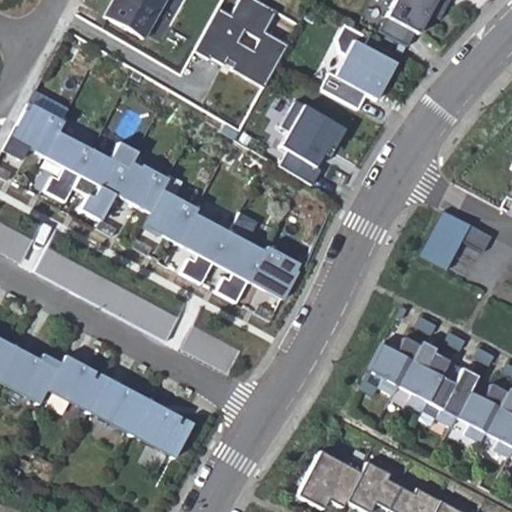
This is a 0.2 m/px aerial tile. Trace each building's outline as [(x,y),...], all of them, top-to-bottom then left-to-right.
[(107,0),(97,19),(136,41),(160,0),(107,0)] [(216,10),(194,53),(223,66),(226,59),(236,64),(232,71),(263,88),(288,46),(263,34),(275,13),(251,0),(239,0),(229,17),(216,10)] [(439,0),(384,0),(368,30),(397,46),(405,31),(408,34),(419,13),(430,18),(439,0)] [(161,40),(171,16),(158,11),(149,34),(161,40)] [(362,38),(337,25),(329,41),(332,53),(338,56),(327,77),(321,73),(312,90),(351,110),(360,94),(370,100),(380,81),(382,82),(392,65),(358,47),(362,38)] [(340,130),(291,102),(275,128),(283,132),(274,148),(282,152),(273,166),(307,186),(316,171),(305,164),(313,151),(320,156),(324,149),(327,152),(340,130)] [(57,125),(21,106),(9,129),(26,138),(20,149),(38,159),(51,135),(57,125)] [(26,138),(9,129),(3,140),(20,149),(26,138)] [(86,154),(51,135),(38,159),(38,160),(57,171),(51,182),(46,179),(38,194),(59,205),(73,179),(86,154)] [(121,172),(86,154),(73,179),(93,189),(87,200),(81,198),(73,212),(94,224),(108,197),(114,185),(121,172)] [(161,182),(126,163),(121,172),(114,185),(108,197),(125,206),(143,215),(155,193),(161,182)] [(190,212),(155,193),(143,215),(160,225),(154,236),(172,246),(174,241),(187,216),(190,212)] [(465,225),(439,211),(431,227),(456,241),(465,225)] [(143,215),(137,227),(154,236),(160,225),(143,215)] [(223,235),(187,216),(174,241),(172,246),(171,247),(192,258),(188,264),(183,261),(176,274),(175,276),(195,287),(196,284),(206,265),(207,265),(209,260),(223,235)] [(32,242),(0,224),(0,256),(18,267),(32,242)] [(487,237),(465,225),(456,241),(478,252),(487,237)] [(456,241),(431,227),(422,242),(448,256),(456,241)] [(258,253),(223,235),(209,260),(207,265),(226,275),(223,282),(217,279),(210,292),(209,294),(230,306),(231,303),(242,283),(258,253)] [(422,242),(414,258),(440,271),(448,256),(422,242)] [(45,249),(32,273),(164,344),(176,319),(45,249)] [(295,268),(260,249),(258,253),(242,283),(261,293),(277,302),(283,290),(295,268)] [(403,311),(399,309),(394,318),(399,320),(403,311)] [(426,323),(418,319),(413,328),(428,336),(433,327),(426,323)] [(238,352),(190,326),(177,351),(225,377),(238,352)] [(455,339),(447,335),(442,343),(457,351),(462,343),(455,339)] [(377,345),(363,371),(354,389),(367,397),(372,388),(388,396),(392,387),(406,361),(414,345),(399,337),(391,352),(377,345)] [(0,342),(0,364),(5,355),(9,347),(0,342)] [(25,355),(9,347),(5,355),(0,364),(0,386),(33,404),(41,390),(52,370),(34,360),(25,355)] [(484,355),(476,350),(471,359),(486,367),(491,358),(484,355)] [(420,368),(406,361),(392,387),(406,394),(401,403),(417,411),(421,403),(435,376),(444,361),(428,352),(420,368)] [(55,364),(37,354),(34,360),(52,370),(55,364)] [(74,364),(59,356),(55,364),(52,370),(41,390),(84,413),(97,386),(102,379),(74,364)] [(511,369),(505,365),(500,374),(511,380),(511,369)] [(449,384),(435,376),(421,403),(435,410),(430,419),(446,427),(450,418),(464,392),(473,376),(457,368),(449,384)] [(117,387),(102,379),(97,386),(84,413),(126,435),(140,409),(144,401),(117,387)] [(478,399),(464,392),(450,418),(464,425),(459,434),(475,443),(480,433),(494,407),(502,392),(486,384),(478,399)] [(160,409),(144,401),(140,409),(126,435),(168,458),(187,424),(160,409)] [(511,405),(507,415),(494,407),(480,433),(493,441),(489,450),(504,458),(509,450),(511,443),(511,405)] [(340,502),(359,466),(344,458),(340,465),(315,451),(291,496),(317,510),(323,501),(337,508),(340,502)] [(381,511),(398,481),(361,462),(359,466),(340,502),(358,511),(381,511)] [(428,511),(434,501),(398,481),(381,511),(428,511)] [(454,511),(434,501),(428,511),(454,511)]
